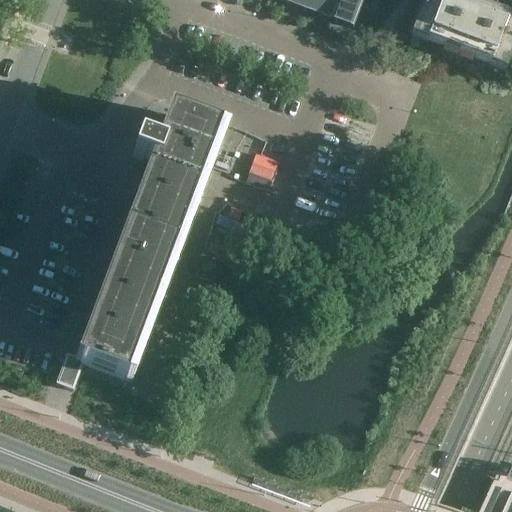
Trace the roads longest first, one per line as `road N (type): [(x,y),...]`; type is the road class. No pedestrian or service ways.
road 1 (primary): [(511,303),(417,511)]
road 2 (residential): [(166,0),(333,60)]
road 3 (primary): [(511,369),(448,511)]
road 4 (residential): [(0,141),(52,0)]
road 5 (tertiary): [(129,501),(0,448)]
